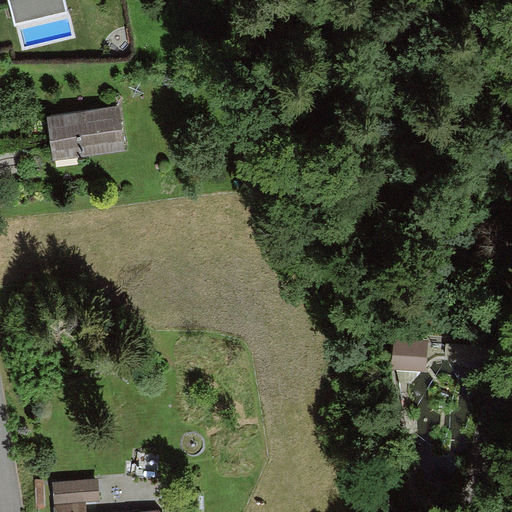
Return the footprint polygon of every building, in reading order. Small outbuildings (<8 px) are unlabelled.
[(10,0),(15,22),(68,10),(65,0),(10,0)] [(48,111),(54,157),(127,148),(120,102),(48,111)] [(23,148),(0,151),(0,181),(27,179),(23,148)] [(426,368),(429,337),(394,334),(392,365),(426,368)] [(493,345),(446,341),(445,355),(481,358),(480,370),(488,375),(493,345)] [(99,476),(53,479),(54,500),(88,498),(100,498),(99,476)] [(45,507),(43,477),(35,478),(36,507),(45,507)] [(163,511),(159,507),(89,511),(88,498),(54,500),(52,500),(53,511),(163,511)]
